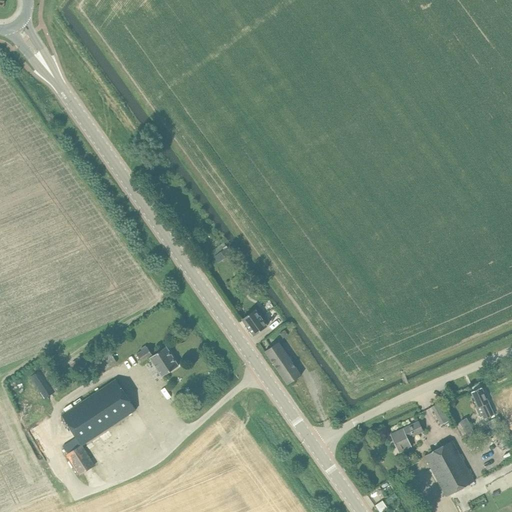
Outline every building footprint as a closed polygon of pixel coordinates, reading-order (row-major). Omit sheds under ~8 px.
[(219,263),(232,253),(228,247),(214,256),(219,263)] [(258,313),(255,309),(250,313),(242,319),(254,336),(262,330),(267,326),(264,322),(268,319),(261,310),(258,313)] [(282,328),(286,335),(290,333),(286,326),(282,328)] [(287,384),(301,375),(278,342),(265,351),(287,384)] [(152,355),(147,346),(135,353),(141,362),(149,357),(162,376),(178,365),(166,346),(152,355)] [(105,369),(116,362),(110,352),(98,359),(105,369)] [(99,374),(104,371),(98,361),(93,365),(99,374)] [(45,398),(54,393),(40,370),(31,376),(45,398)] [(63,416),(77,437),(82,445),(136,410),(117,380),(63,416)] [(28,400),(36,395),(31,386),(23,391),(28,400)] [(482,388),(471,392),(476,401),(478,407),(476,408),(480,417),(482,415),(486,423),(489,421),(487,417),(494,414),(486,397),(482,388)] [(441,402),(431,407),(432,407),(441,424),(450,419),(441,403),(441,402)] [(391,434),(399,452),(412,446),(408,438),(407,435),(411,433),(413,436),(423,431),(419,421),(391,434)] [(462,422),(456,426),(462,438),(469,435),(462,422)] [(52,449),(58,447),(51,432),(46,434),(52,449)] [(82,445),(77,437),(64,446),(69,453),(67,455),(80,475),(95,465),(82,445)] [(452,441),(424,456),(446,497),(474,481),(452,441)] [(407,467),(416,485),(423,482),(413,464),(407,467)] [(382,486),(387,491),(397,481),(392,476),(382,486)] [(389,496),(382,500),(385,506),(392,502),(389,496)]
